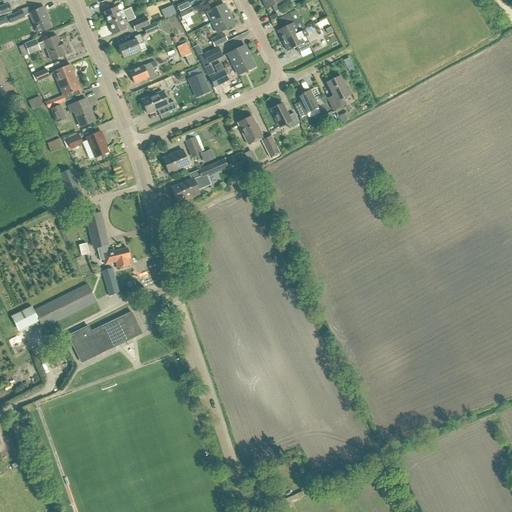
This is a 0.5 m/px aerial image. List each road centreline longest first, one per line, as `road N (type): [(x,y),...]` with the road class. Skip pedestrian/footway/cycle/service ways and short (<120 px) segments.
road 1 (unclassified): [(248,511),(132,144)]
road 2 (residential): [(132,144),(282,82)]
road 3 (unclassified): [(132,144),(74,0)]
